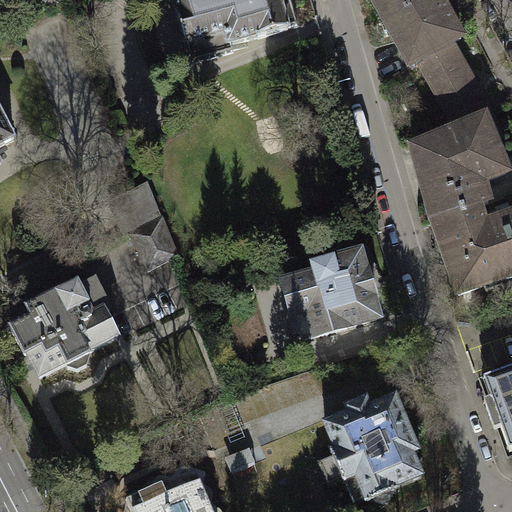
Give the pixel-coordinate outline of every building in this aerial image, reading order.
[(170,0),(188,69),(236,57),(232,44),(292,29),(283,0),(170,0)] [(439,0),(371,0),(408,67),(419,62),(450,45),(461,38),(439,0)] [(450,45),(419,62),(454,131),(484,119),(491,116),(450,45)] [(0,148),(15,142),(0,111),(0,148)] [(454,131),(411,149),(432,222),(477,207),(484,205),(479,184),(506,174),(484,119),(454,131)] [(148,184),(113,201),(130,235),(162,219),(148,184)] [(511,215),(483,225),(477,207),(432,222),(457,296),(511,276),(511,215)] [(162,219),(130,235),(149,271),(176,256),(162,219)] [(377,319),(359,257),(313,270),(316,278),(285,286),(300,341),(377,319)] [(60,293),(27,311),(31,320),(11,331),(25,358),(28,357),(39,379),(65,365),(67,369),(78,371),(88,367),(90,357),(88,353),(117,339),(104,314),(110,311),(95,282),(63,298),(60,293)] [(511,370),(483,381),(492,404),(486,406),(494,426),(499,424),(509,452),(511,450),(511,370)] [(348,415),(323,426),(336,454),(316,463),(327,487),(342,480),(353,506),(365,500),(367,505),(373,503),(382,507),(389,504),(390,495),(397,492),(396,489),(422,477),(412,455),(419,452),(395,398),(369,409),(366,401),(346,409),(348,415)] [(225,461),(231,475),(254,466),(248,451),(225,461)] [(210,511),(193,472),(124,502),(128,511),(210,511)]
